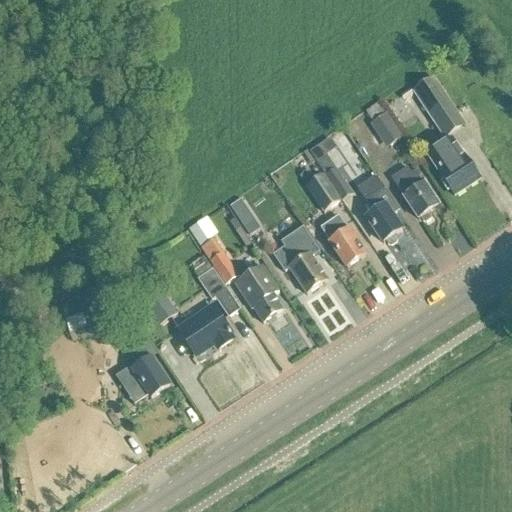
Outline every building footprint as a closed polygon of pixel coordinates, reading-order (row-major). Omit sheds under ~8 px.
[(432,121),(451,110),(433,82),(414,94),(432,121)] [(402,142),(386,118),(372,128),(388,152),(402,142)] [(455,199),(480,183),(458,149),(433,166),(443,181),(442,181),(455,199)] [(325,178),(343,204),(353,197),(329,161),(318,168),(325,178)] [(439,210),(425,188),(424,189),(415,175),(413,177),(409,171),(392,182),(405,201),(419,223),(422,222),(423,224),(427,226),(431,222),(431,219),(430,216),(439,210)] [(342,205),(325,178),(308,190),(325,216),(342,205)] [(403,234),(386,209),(384,211),(377,201),(385,195),(375,180),(358,192),(375,216),(367,222),(384,247),(386,245),(388,248),(391,249),(396,246),(396,242),(394,240),(403,234)] [(242,204),(232,212),(242,227),(253,220),(242,204)] [(347,272),(366,259),(349,234),(347,235),(339,223),(328,231),(336,243),(330,246),(347,272)] [(301,246),(292,252),(289,254),(298,267),(290,273),(307,299),(328,285),(311,259),(310,259),(308,255),(318,248),(307,232),(297,239),(301,246)] [(212,263),(227,287),(240,279),(223,255),(216,243),(203,251),(211,263),(212,263)] [(230,320),(242,313),(228,292),(205,260),(191,269),(213,303),(217,301),(230,320)] [(283,315),(268,292),(272,290),(264,278),(257,283),(256,281),(245,288),(254,301),(249,305),(264,328),(283,315)] [(162,296),(145,307),(160,329),(177,318),(162,296)] [(113,339),(104,311),(67,324),(75,347),(88,342),(90,346),(113,339)] [(219,353),(233,344),(230,339),(232,337),(214,311),(179,335),(197,361),(216,348),(219,353)] [(13,326),(22,325),(21,316),(12,317),(13,326)] [(135,394),(142,389),(152,403),(171,390),(152,362),(151,362),(142,349),(130,357),(139,370),(124,381),(124,385),(130,394),(135,394)]
